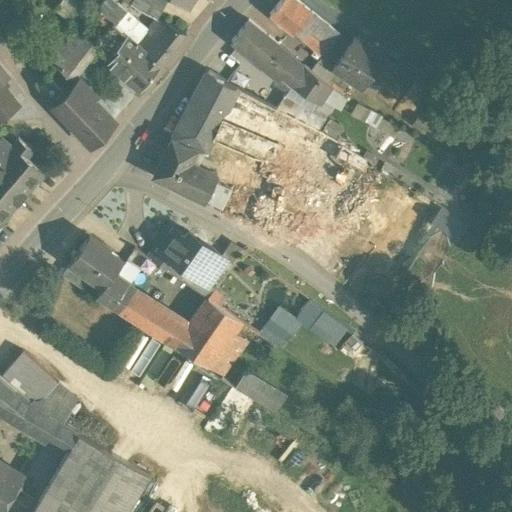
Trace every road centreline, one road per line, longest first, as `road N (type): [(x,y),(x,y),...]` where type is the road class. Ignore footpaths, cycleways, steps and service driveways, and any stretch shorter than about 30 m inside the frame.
road 1 (residential): [(99,172),(152,188),(286,261),(403,357)]
road 2 (residential): [(245,0),(99,172)]
road 3 (track): [(403,357),(511,476)]
road 4 (residential): [(0,46),(99,172)]
road 5 (residential): [(99,172),(0,286)]
